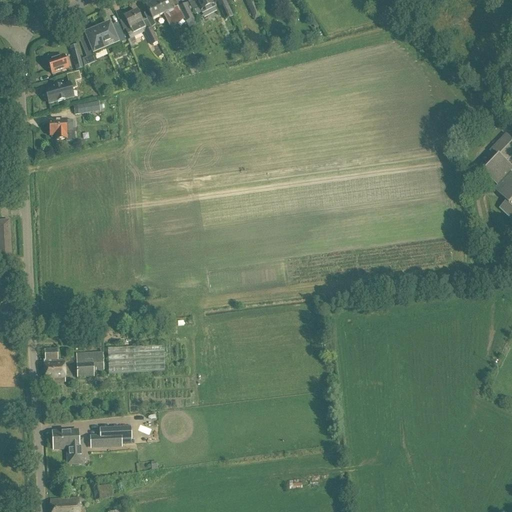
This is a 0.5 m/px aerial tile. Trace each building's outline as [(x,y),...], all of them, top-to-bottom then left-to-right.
[(178,8),(175,0),(174,0),(159,0),(157,1),(163,15),(169,26),(175,25),(180,23),(184,19),(178,8)] [(193,11),(199,8),(202,14),(215,8),(212,2),(212,1),(211,0),(193,0),(194,2),(187,5),(186,4),(178,8),(184,19),(186,22),(193,18),(190,11),(192,10),(193,11)] [(233,16),(225,0),(216,0),(226,20),(233,16)] [(252,0),(245,0),(252,14),(257,12),(252,0)] [(434,5),(425,14),(430,19),(433,15),(442,23),(458,7),(450,0),(447,0),(438,10),(434,5)] [(511,0),(502,0),(507,8),(511,5),(511,0)] [(163,15),(157,1),(146,7),(148,12),(144,14),(147,20),(148,22),(150,28),(154,25),(152,20),(163,15)] [(384,7),(377,12),(383,19),(389,14),(384,7)] [(458,7),(442,23),(451,32),(447,35),(452,39),(460,31),(456,26),(466,15),(458,7)] [(148,22),(147,20),(142,22),(137,11),(130,15),(130,13),(124,16),(125,17),(124,18),(129,28),(126,29),(130,38),(144,31),(151,45),(157,42),(150,28),(148,22)] [(97,27),(96,27),(106,50),(126,42),(119,27),(112,30),(110,24),(104,27),(103,26),(102,26),(101,26),(100,26),(98,26),(97,27)] [(460,31),(452,39),(457,44),(460,41),(469,49),(484,32),(476,24),(465,35),(460,31)] [(106,50),(96,27),(95,28),(94,28),(93,29),(92,30),(92,31),(91,31),(90,33),(85,35),(88,41),(80,44),(87,58),(106,50)] [(484,32),(469,49),(477,57),(474,60),(480,66),(483,63),(483,62),(488,57),(482,52),(493,41),(484,32)] [(488,57),(483,62),(483,63),(492,71),(489,74),(494,79),(502,70),(497,66),(508,55),(499,46),(488,57)] [(79,55),(72,56),(74,63),(81,61),(79,55)] [(68,69),(64,56),(48,62),(48,64),(47,65),(48,68),(50,69),(52,75),(68,69)] [(61,87),(61,86),(54,88),(54,89),(45,92),(48,104),(57,102),(58,103),(65,101),(65,100),(73,98),(71,90),(76,88),(75,82),(80,80),(78,73),(67,76),(69,85),(61,87)] [(73,106),(75,116),(100,112),(100,110),(105,109),(104,103),(99,103),(99,102),(73,106)] [(66,122),(66,121),(49,121),(50,136),(55,136),(55,140),(66,140),(66,142),(75,142),(74,130),(72,130),(72,121),(66,122)] [(511,173),(511,172),(511,166),(507,162),(511,157),(511,139),(506,134),(489,152),(497,159),(483,173),(498,187),(495,190),(506,202),(499,209),(511,221),(511,173)] [(10,220),(0,220),(0,262),(11,262),(10,220)] [(165,373),(164,346),(107,349),(109,375),(165,373)] [(44,361),(45,387),(53,387),(53,383),(65,382),(64,360),(60,361),(60,358),(57,358),(57,350),(45,351),(45,361),(44,361)] [(103,371),(103,354),(76,355),(77,378),(94,377),(93,371),(103,371)] [(130,428),(100,430),(100,437),(90,437),(91,447),(101,447),(101,439),(121,438),(121,440),(131,439),(130,428)] [(78,431),(53,432),(54,450),(67,450),(67,461),(79,461),(78,431)] [(322,476),(309,478),(310,487),(323,485),(322,476)] [(301,480),(288,481),(289,489),(302,489),(301,480)] [(111,485),(93,489),(95,501),(114,498),(111,485)] [(49,500),(49,511),(79,511),(79,499),(49,500)]
